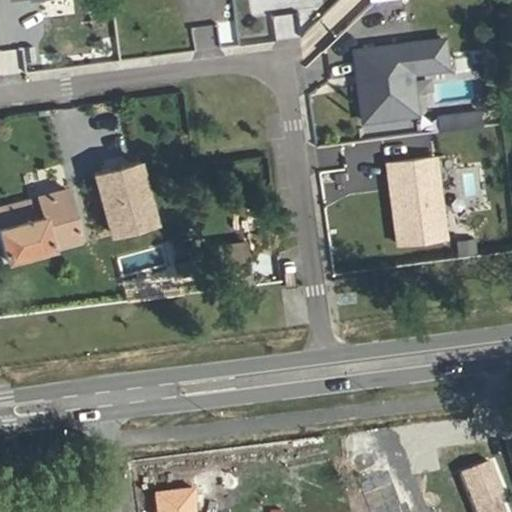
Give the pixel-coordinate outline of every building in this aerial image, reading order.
[(439,37),(349,48),(353,75),(365,73),(366,80),(354,82),(358,118),(412,112),(409,92),(401,93),(398,71),(407,70),(442,65),(439,37)] [(409,92),(407,70),(398,71),(401,93),(409,92)] [(365,73),(353,75),(354,82),(366,80),(365,73)] [(477,123),(476,109),(451,113),(453,127),(477,123)] [(451,113),(431,115),(433,129),(453,127),(451,113)] [(431,155),(382,161),(392,242),(441,236),(431,155)] [(92,173),(109,230),(152,218),(136,160),(92,173)] [(0,206),(0,234),(6,257),(79,237),(65,188),(0,206)]
